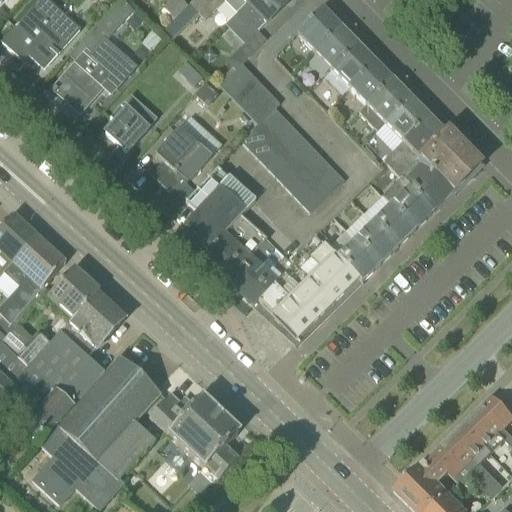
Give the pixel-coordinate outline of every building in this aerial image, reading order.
[(45,71),(81,32),(45,0),(43,0),(3,44),(14,54),(19,48),(45,71)] [(196,0),(163,34),(173,43),(200,16),(206,22),(225,3),(237,15),(252,0),(196,0)] [(245,46),(227,64),(236,73),(242,67),(267,43),(258,33),(266,26),(290,3),(287,0),(252,0),(237,15),(238,16),(226,27),(245,46)] [(102,90),(111,99),(138,70),(108,43),(134,14),(122,2),(70,58),(79,66),(50,97),(67,112),(78,100),(86,108),(102,90)] [(339,30),(322,12),(297,38),(314,55),(339,30)] [(314,55),(332,73),(357,48),(339,30),(314,55)] [(329,81),(344,96),(375,65),(357,48),(332,73),(334,76),(329,81)] [(392,83),(375,65),(344,96),(346,98),(351,93),(367,108),(392,83)] [(236,73),(221,89),(230,98),(251,77),(242,67),(236,73)] [(240,108),(261,87),(251,77),(230,98),(240,108)] [(362,117),(378,133),(410,101),(392,83),(367,108),(369,110),(362,117)] [(261,87),(240,108),(249,117),(270,96),(261,87)] [(249,117),(258,127),(274,111),(275,112),(276,112),(281,106),(270,96),(249,117)] [(393,133),(403,144),(428,119),(410,101),(378,133),(386,140),(393,133)] [(125,111),(121,109),(111,120),(117,125),(106,137),(127,155),(149,130),(154,124),(143,114),(138,120),(127,110),(125,111)] [(258,127),(266,135),(283,119),(276,112),(275,112),(274,111),(258,127)] [(275,144),(292,128),(283,119),(266,135),(275,144)] [(428,119),(403,144),(405,145),(387,160),(405,178),(421,162),(446,137),(428,119)] [(258,127),(241,144),(249,152),(266,135),(258,127)] [(275,144),(284,153),(301,138),(292,128),(275,144)] [(172,195),(184,181),(178,175),(200,150),(179,132),(156,158),(164,165),(153,178),(172,195)] [(448,134),(446,137),(421,162),(425,166),(426,164),(454,194),(480,167),(448,134)] [(266,135),(249,152),(258,161),(275,144),(266,135)] [(284,153),(293,162),(309,147),(301,138),(284,153)] [(275,144),(258,161),(266,170),(284,153),(275,144)] [(293,162),(302,172),(318,156),(309,147),(293,162)] [(284,153),(266,170),(275,179),(293,162),(284,153)] [(302,172),(311,181),(327,165),(318,156),(302,172)] [(384,163),(388,168),(434,213),(454,194),(426,164),(425,166),(421,162),(405,178),(387,160),(384,163)] [(293,162),(275,179),(284,188),(302,172),(293,162)] [(311,181),(319,190),(336,174),(327,165),(311,181)] [(416,231),(434,213),(388,168),(400,182),(383,198),(416,231)] [(204,184),(203,185),(242,219),(201,264),(227,287),(267,243),(241,220),(256,205),(218,170),(205,185),(204,184)] [(302,172),(284,188),(293,198),(311,181),(302,172)] [(319,190),(328,200),(345,184),(336,174),(319,190)] [(293,198),(302,207),(319,190),(311,181),(293,198)] [(174,240),(201,264),(242,219),(203,185),(187,203),(198,212),(198,213),(174,240)] [(302,207),(311,216),(328,200),(319,190),(302,207)] [(383,198),(365,215),(398,249),(416,231),(383,198)] [(380,266),(398,249),(365,215),(347,233),(380,266)] [(0,255),(12,266),(13,266),(11,264),(36,238),(13,217),(0,232),(0,255)] [(347,233),(329,251),(359,281),(362,284),(380,266),(347,233)] [(13,266),(12,266),(4,275),(20,289),(0,310),(0,315),(12,326),(26,309),(29,311),(31,308),(29,306),(41,293),(66,265),(36,238),(11,264),(13,266)] [(359,281),(329,251),(328,252),(316,239),(303,252),(291,265),(294,267),(334,307),(359,281)] [(260,304),(294,267),(291,265),(285,260),(269,278),(251,262),(268,243),(267,243),(227,287),(254,310),(260,304)] [(294,267),(260,304),(298,342),(316,324),(320,329),(334,315),(330,310),(334,307),(294,267)] [(47,301),(71,323),(98,294),(73,273),(47,301)] [(98,294),(71,323),(67,327),(95,353),(96,354),(126,321),(99,297),(100,296),(98,294)] [(0,410),(39,448),(39,447),(105,375),(88,360),(95,353),(67,327),(50,346),(28,370),(3,345),(0,347),(0,410)] [(18,329),(7,340),(3,344),(3,345),(28,370),(50,346),(41,337),(34,344),(18,329)] [(121,359),(105,375),(39,447),(54,460),(32,484),(61,510),(76,493),(97,511),(101,511),(126,487),(121,483),(157,444),(136,426),(163,398),(121,359)] [(172,396),(150,419),(205,472),(201,477),(216,489),(238,460),(229,451),(240,436),(202,400),(195,408),(186,399),(181,405),(172,396)] [(397,493),(415,511),(434,511),(468,480),(478,489),(492,504),(503,493),(480,469),(511,437),(506,431),(511,425),(511,417),(494,399),(426,467),(425,466),(397,493)] [(434,511),(465,511),(460,507),(478,489),(468,480),(434,511)]
